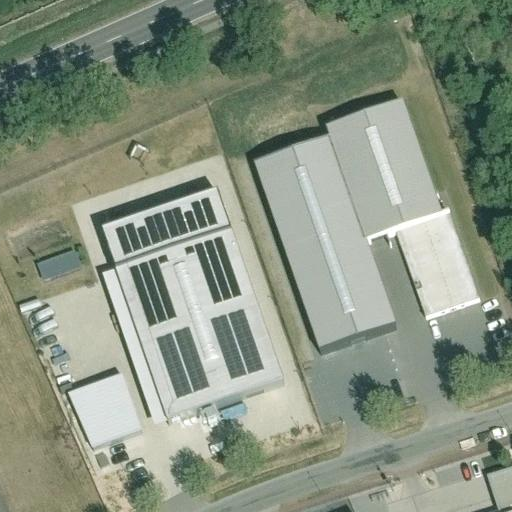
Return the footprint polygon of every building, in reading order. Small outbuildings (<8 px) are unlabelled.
[(400,111),(249,163),(327,366),(401,341),(368,249),(395,241),(424,320),(478,302),(449,218),(439,222),(400,111)] [(158,442),(291,402),(219,200),(106,240),(118,278),(105,281),(158,442)] [(45,285),(82,271),(75,253),(39,267),(45,285)] [(145,438),(125,381),(71,401),(93,457),(145,438)] [(511,511),(511,474),(487,483),(495,511),(511,511)]
